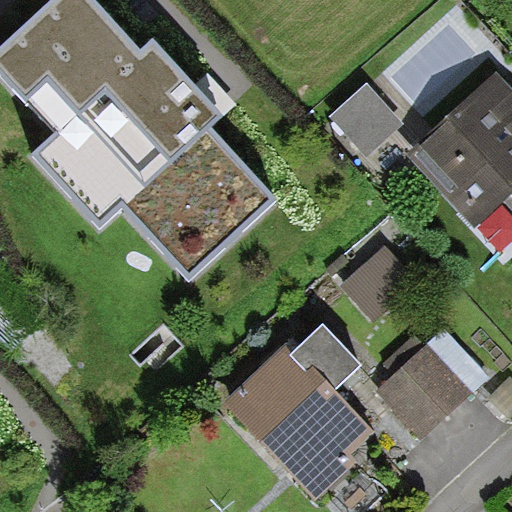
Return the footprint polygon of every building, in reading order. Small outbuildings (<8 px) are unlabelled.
[(141,65),(81,0),(65,0),(0,59),(0,64),(67,137),(47,156),(100,214),(122,194),(192,269),(269,199),(206,132),(217,122),(154,54),(141,65)] [(511,59),(502,49),(427,122),(511,209),(511,59)] [(372,162),(412,128),(376,85),(336,120),(372,162)] [(394,250),(351,286),(379,320),(423,283),(394,250)] [(328,320),(261,377),(325,453),(393,396),(328,320)]
